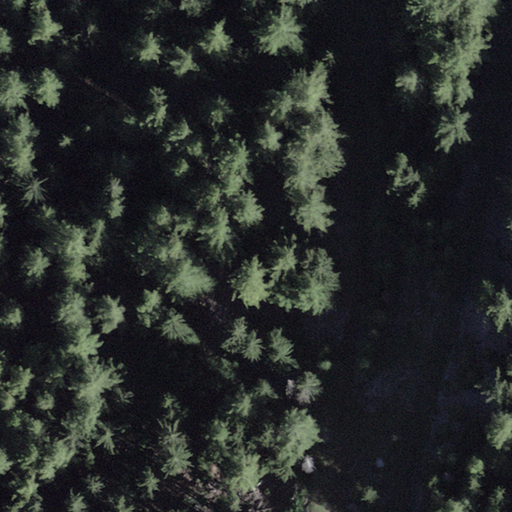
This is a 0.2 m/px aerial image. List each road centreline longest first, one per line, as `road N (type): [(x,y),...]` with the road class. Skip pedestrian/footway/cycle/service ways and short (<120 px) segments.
road 1 (track): [(330,511),(353,362),(368,119),(356,0)]
road 2 (track): [(511,66),(501,147),(404,472),(400,511)]
